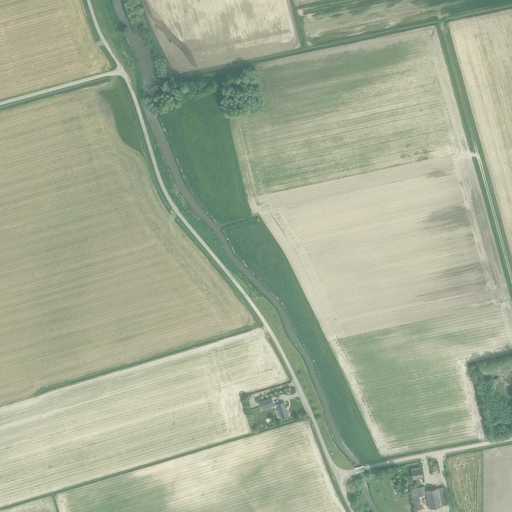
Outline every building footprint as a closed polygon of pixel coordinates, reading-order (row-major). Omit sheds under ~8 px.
[(262,410),(267,408),(274,406),(272,398),(260,402),(262,410)] [(281,418),(284,417),(289,415),(284,402),(277,404),(278,410),(277,410),(279,415),(280,414),(281,418)] [(423,477),(422,473),(421,468),(411,470),(413,479),(416,478),(417,484),(420,483),(419,478),(423,477)] [(417,485),(410,486),(415,511),(420,510),(418,497),(425,495),(424,486),(418,487),(417,485)] [(447,505),(443,487),(425,490),(429,508),(447,505)]
